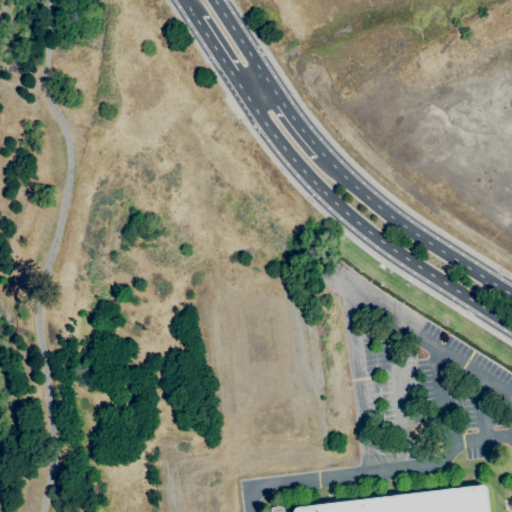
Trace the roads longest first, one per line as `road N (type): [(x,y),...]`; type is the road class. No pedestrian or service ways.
road 1 (secondary): [(248,97),(332,201),(511,327)]
road 2 (secondary): [(511,296),(440,251),(322,153)]
